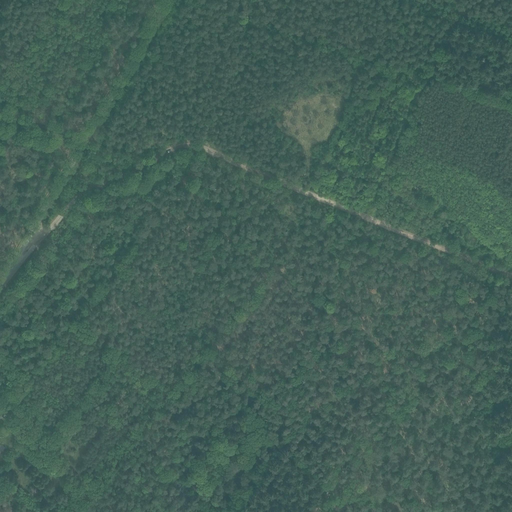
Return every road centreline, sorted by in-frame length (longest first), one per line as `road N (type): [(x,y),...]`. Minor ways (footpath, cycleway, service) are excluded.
road 1 (track): [(511,276),(192,146),(163,154)]
road 2 (tertiary): [(0,281),(169,0)]
road 3 (track): [(163,154),(84,194),(42,235),(28,237)]
